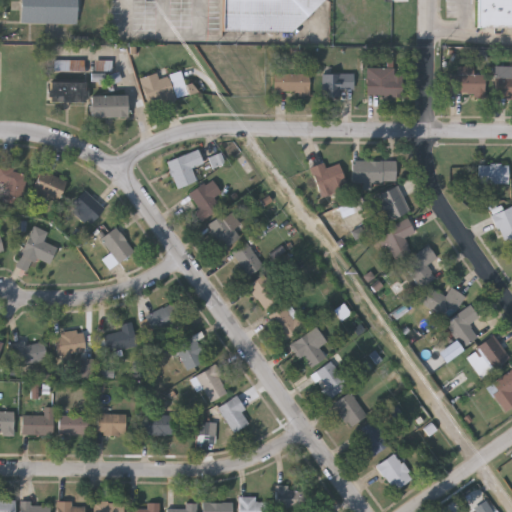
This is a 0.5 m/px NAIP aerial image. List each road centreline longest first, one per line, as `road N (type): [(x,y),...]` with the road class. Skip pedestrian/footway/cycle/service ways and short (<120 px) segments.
road 1 (residential): [(0,131),(55,136),(133,184),(366,511)]
road 2 (residential): [(511,132),(186,133),(117,169)]
road 3 (residential): [(432,0),(430,173),(443,205),(511,303)]
road 4 (residential): [(308,430),(245,464),(198,473),(0,470)]
road 5 (residential): [(185,259),(121,294),(5,300)]
